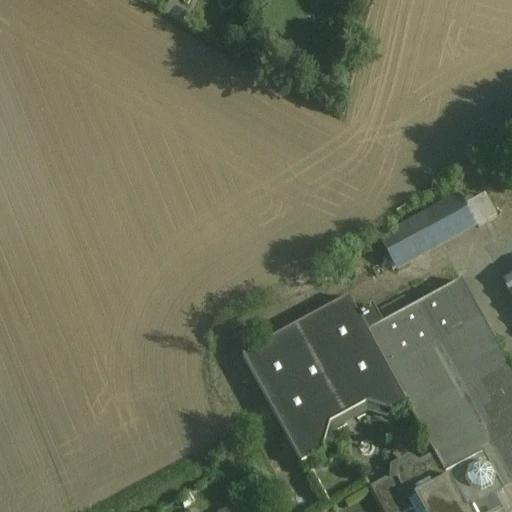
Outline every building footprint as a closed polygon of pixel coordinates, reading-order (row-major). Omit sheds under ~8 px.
[(483,198),(464,208),(476,230),(495,220),(483,198)] [(457,200),(378,243),(394,271),(472,228),(457,200)] [(511,278),(502,284),(511,302),(511,278)] [(511,511),(511,378),(461,285),(382,328),(372,309),(357,318),(348,302),(241,360),(300,468),(323,456),(322,453),(329,428),(365,409),(389,416),(391,419),(406,410),(436,464),(444,479),(450,478),(461,498),(468,511),(511,511)] [(403,301),(380,313),(385,323),(408,310),(403,301)] [(444,479),(436,464),(418,473),(408,467),(397,473),(397,482),(396,482),(396,484),(386,485),(369,494),(375,503),(399,490),(412,511),(411,511),(436,511),(461,498),(450,478),(444,479)] [(411,511),(412,511),(399,490),(375,503),(379,511),(411,511)] [(468,511),(461,498),(436,511),(468,511)]
